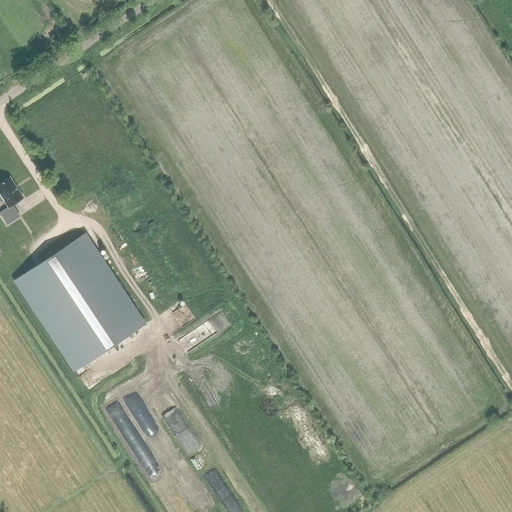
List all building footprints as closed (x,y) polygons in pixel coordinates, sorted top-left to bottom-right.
[(59,38),(64,35),(59,27),(54,31),(59,38)] [(0,212),(0,215),(7,225),(19,217),(11,206),(23,198),(9,177),(2,182),(1,181),(0,180),(0,196),(7,207),(0,212)] [(14,280),(74,370),(143,325),(83,234),(14,280)] [(165,395),(152,402),(166,427),(179,420),(165,395)] [(117,433),(126,439),(133,428),(123,423),(117,433)] [(145,471),(157,464),(149,449),(137,456),(145,471)]
